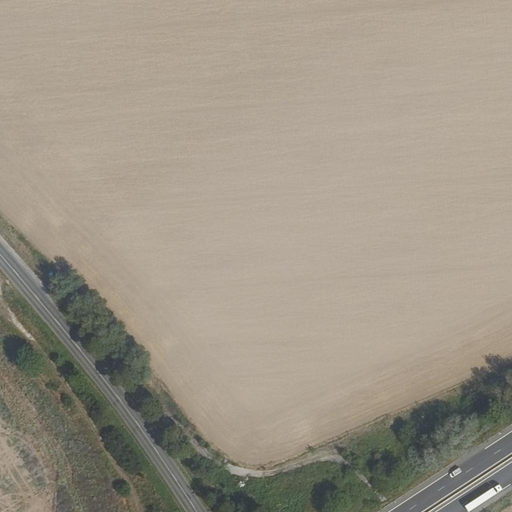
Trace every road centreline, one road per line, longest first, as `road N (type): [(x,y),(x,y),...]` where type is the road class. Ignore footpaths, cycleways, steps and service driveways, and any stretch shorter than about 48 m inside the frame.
road 1 (track): [(0,249),(29,263),(167,419),(241,473),(271,475),(305,464),(511,370)]
road 2 (secondary): [(191,511),(111,394),(0,258)]
road 3 (track): [(137,511),(133,493),(0,298)]
road 4 (trunk): [(511,441),(405,511)]
